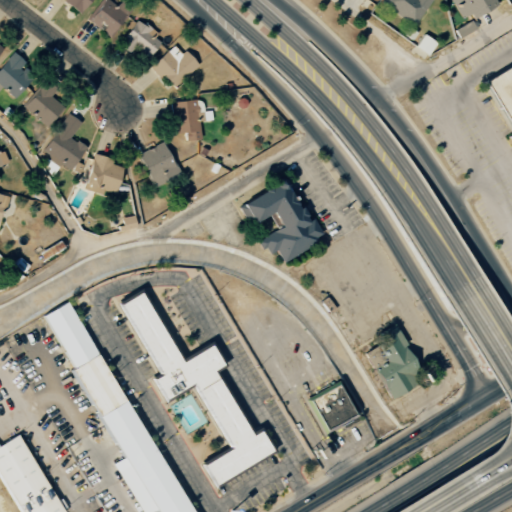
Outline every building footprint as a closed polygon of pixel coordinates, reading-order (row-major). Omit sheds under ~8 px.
[(88,0),(61,0),(81,12),(88,0)] [(132,5),(125,0),(121,0),(117,7),(106,0),(101,0),(87,20),(99,29),(110,37),(132,5)] [(381,0),(379,3),(412,26),(430,0),(381,0)] [(450,0),(459,19),(469,14),(471,18),(494,7),(491,0),(450,0)] [(148,57),(159,42),(152,37),(155,32),(135,19),(117,45),(129,53),(133,47),(148,57)] [(411,51),(423,59),(435,42),(422,34),(411,51)] [(183,50),(180,53),(172,45),(150,65),(171,89),(197,65),(183,50)] [(13,98),(31,78),(20,68),(24,63),(12,52),(0,65),(0,87),(13,98)] [(511,62),(483,82),(511,130),(511,132),(507,136),(511,145),(511,62)] [(50,96),(56,89),(44,79),(21,105),(44,127),(62,107),(50,96)] [(199,140),(198,121),(203,121),(201,99),(171,102),(174,134),(183,133),(184,141),(199,140)] [(40,151),(48,155),(43,163),(54,170),(59,164),(69,171),(85,147),(69,137),(79,122),(66,113),(40,151)] [(177,176),(163,143),(137,153),(150,187),(177,176)] [(121,167),(110,164),(112,159),(91,154),(82,189),(101,194),(102,190),(114,194),(121,167)] [(282,262),(317,240),(315,236),(321,233),(312,218),(307,221),(302,214),(307,211),(303,206),(298,207),(285,188),(285,182),(283,179),(278,176),(274,178),(272,181),(272,184),(262,189),(263,191),(236,206),(247,225),(266,213),(275,227),(255,240),(259,248),(263,246),(268,253),(275,249),(282,262)] [(120,217),(121,229),(135,228),(133,215),(120,217)] [(199,464),(213,487),(273,451),(258,427),(251,431),(214,369),(222,364),(207,340),(180,356),(138,287),(113,302),(155,372),(147,377),(163,403),(191,385),(228,446),(199,464)] [(80,333),(75,320),(58,327),(60,333),(57,335),(64,352),(67,351),(64,344),(67,343),(66,339),(80,333)] [(389,398),(416,384),(411,374),(416,371),(397,337),(378,347),(386,362),(373,370),(389,398)] [(119,459),(113,462),(138,511),(145,511),(154,508),(156,511),(184,511),(102,351),(72,367),(119,459)] [(322,431),(352,417),(337,384),(306,398),(322,431)] [(60,511),(18,434),(0,443),(0,475),(19,511),(60,511)]
